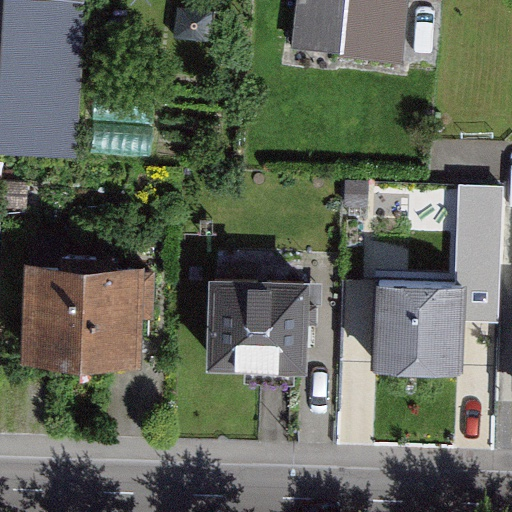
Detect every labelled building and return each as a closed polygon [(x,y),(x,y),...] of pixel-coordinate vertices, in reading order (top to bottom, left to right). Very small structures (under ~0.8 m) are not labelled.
[(0,0),(0,62),(56,69),(63,0),(0,0)] [(388,55),(394,0),(291,0),(286,42),(388,55)] [(133,372),(137,271),(27,267),(23,367),(133,372)] [(470,294),(384,290),(380,375),(466,380),(470,294)] [(312,375),(314,295),(215,293),(213,373),(312,375)]
